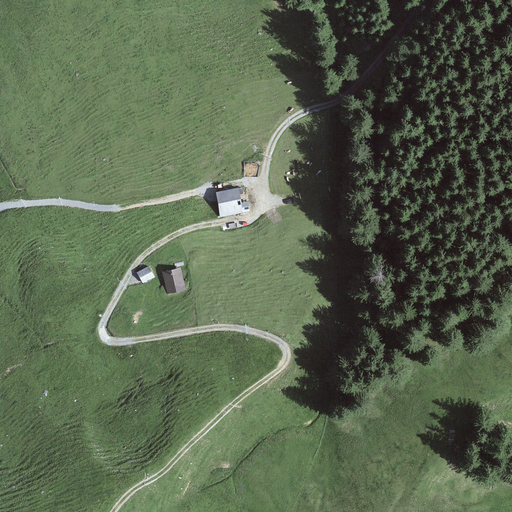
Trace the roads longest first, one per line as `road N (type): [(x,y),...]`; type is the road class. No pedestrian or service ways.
road 1 (track): [(427,0),(346,95),(282,127),(255,215),(173,236),(133,268),(102,323),(109,340),(227,327),(283,347),(284,363),(114,511)]
road 2 (track): [(0,208),(61,201),(110,208),(229,184),(263,186)]
